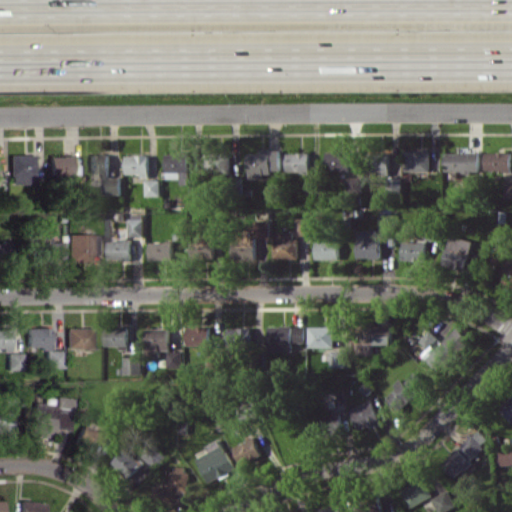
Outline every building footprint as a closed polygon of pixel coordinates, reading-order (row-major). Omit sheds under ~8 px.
[(248,151),(249,178),(266,178),(266,172),(282,171),(281,150),(248,151)] [(327,151),(328,171),(351,171),(351,150),(327,151)] [(431,171),(432,150),(406,150),(406,171),(431,171)] [(481,152),(446,151),(446,171),(481,171),(481,152)] [(311,153),(288,152),(287,172),(311,172),(311,153)] [(486,152),(486,171),(511,170),(511,163),(511,152),(486,152)] [(7,154),(7,183),(32,183),(32,153),(7,154)] [(87,154),(87,173),(100,172),(101,194),(123,194),(122,176),(110,177),(110,154),(87,154)] [(150,155),(127,155),(127,175),(150,175),(150,155)] [(47,156),(47,175),(69,176),(70,156),(47,156)] [(168,178),(182,178),(182,183),(191,183),(190,156),(167,156),(168,178)] [(364,195),(365,177),(348,177),(347,194),(364,195)] [(192,194),(199,193),(199,178),(191,178),(192,194)] [(147,196),(161,195),(161,179),(146,180),(147,196)] [(319,193),(318,179),(308,179),(309,193),(319,193)] [(144,213),(130,213),(130,236),(144,236),(144,213)] [(381,231),(394,232),(394,214),(381,214),(381,231)] [(226,217),(214,217),(214,233),(226,233),(226,217)] [(312,235),(311,217),(297,218),(297,235),(312,235)] [(271,237),(270,220),(256,221),(257,237),(271,237)] [(381,258),(381,238),(377,238),(377,230),(358,229),(358,257),(381,258)] [(297,232),(275,232),(275,259),(298,258),(297,232)] [(66,261),(91,261),(91,233),(66,234),(66,261)] [(104,234),(92,234),(92,254),(104,254),(104,234)] [(467,269),(473,240),(451,235),(444,264),(467,269)] [(0,240),(0,257),(9,257),(8,241),(0,240)] [(109,240),(109,258),(132,258),(132,240),(109,240)] [(316,258),(340,258),(340,241),(317,240),(316,258)] [(62,241),(49,241),(50,260),(62,259),(62,241)] [(173,260),(173,241),(150,241),(150,260),(173,260)] [(234,259),(257,259),(257,242),(234,241),(234,259)] [(427,242),(403,241),(403,260),(426,260),(427,242)] [(511,266),(501,267),(502,287),(511,286),(511,266)] [(269,325),(269,351),(292,352),(293,326),(269,325)] [(129,345),(129,326),(106,326),(106,345),(129,345)] [(210,345),(210,327),(188,326),(188,345),(210,345)] [(306,326),(294,326),(294,342),(305,342),(306,326)] [(335,326),(309,326),(309,347),(335,347),(335,326)] [(393,327),(361,326),(360,353),(374,353),(374,344),(393,344),(393,327)] [(48,327),(25,327),(24,347),(43,347),(43,367),(59,367),(59,350),(47,349),(48,327)] [(64,348),(90,347),(89,327),(64,327),(64,348)] [(252,327),(229,327),(229,347),(252,346),(252,327)] [(422,354),(438,370),(470,340),(458,327),(436,348),(432,344),(422,354)] [(170,328),(148,328),(148,356),(161,356),(160,350),(170,349),(170,328)] [(9,329),(0,329),(0,348),(8,349),(9,329)] [(420,340),(428,347),(437,336),(430,329),(420,340)] [(183,350),(169,350),(169,367),(183,367),(183,350)] [(348,350),(332,350),(332,367),(348,367),(348,350)] [(4,369),(20,369),(20,352),(5,352),(4,369)] [(144,374),(143,356),(124,357),(125,375),(144,374)] [(405,382),(402,379),(386,397),(402,411),(427,382),(415,371),(405,382)] [(71,397),(53,395),(52,404),(31,402),(28,434),(50,437),(51,428),(67,430),(71,397)] [(511,395),(500,409),(511,421),(511,395)] [(351,408),(360,431),(382,422),(373,399),(351,408)] [(8,411),(0,411),(0,432),(8,432),(8,411)] [(319,418),(322,435),(345,430),(342,414),(319,418)] [(94,451),(102,433),(80,424),(72,441),(94,451)] [(454,476),(491,442),(480,429),(442,463),(454,476)] [(240,463),(262,456),(256,437),(234,444),(240,463)] [(206,478),(235,468),(227,445),(199,455),(206,478)] [(114,461),(133,480),(146,468),(127,448),(114,461)] [(511,448),(499,449),(500,464),(511,463),(511,448)] [(179,502),(180,490),(190,491),(191,472),(185,471),(185,466),(173,466),(172,486),(155,485),(154,501),(179,502)] [(401,490),(411,508),(434,495),(424,478),(401,490)] [(441,511),(444,511),(457,506),(450,490),(434,497),(441,511)] [(16,511),(41,511),(42,501),(17,500),(16,511)] [(362,502),(361,511),(382,511),(382,502),(362,502)]
